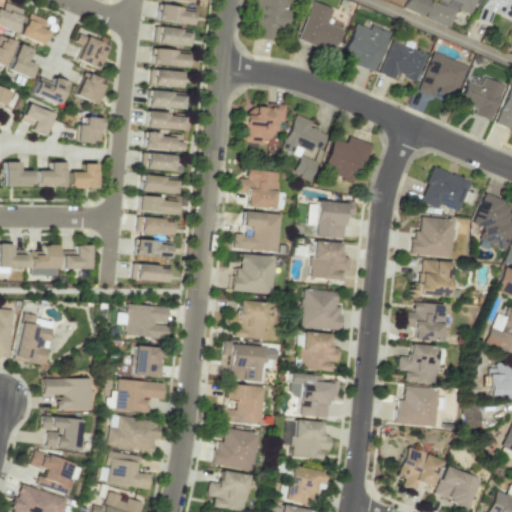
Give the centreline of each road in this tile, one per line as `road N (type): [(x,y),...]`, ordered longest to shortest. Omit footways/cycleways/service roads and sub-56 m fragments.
road 1 (residential): [(167,511),(188,414),(226,0)]
road 2 (residential): [(408,124),(380,239),(345,511)]
road 3 (residential): [(511,168),(297,79),(219,66)]
road 4 (residential): [(105,283),(133,0)]
